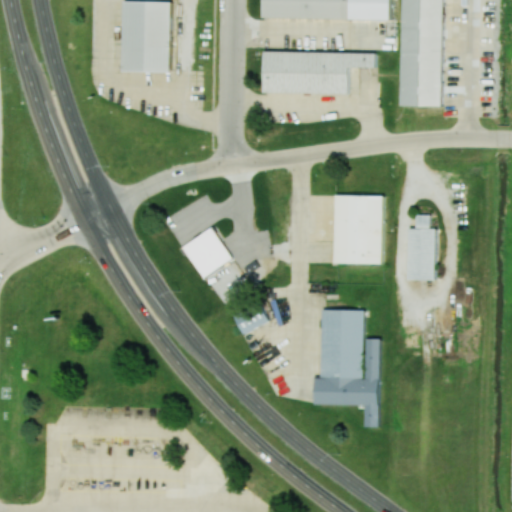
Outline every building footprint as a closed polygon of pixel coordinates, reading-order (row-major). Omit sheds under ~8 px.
[(390,0),(390,21),(262,17),(262,0),(390,0)] [(404,0),(444,0),(443,105),(402,106),(404,0)] [(125,71),(125,1),(173,1),(173,71),(125,71)] [(264,92),(349,94),(350,67),(377,67),(377,53),(265,51),(264,92)] [(336,260),(338,192),(387,193),(386,262),(336,260)] [(185,246),(212,226),(233,257),(206,276),(185,246)] [(410,278),(411,226),(439,226),(437,278),(410,278)] [(236,315),(260,300),(271,319),(247,333),(236,315)] [(323,375),(324,309),(366,310),(365,376),(323,375)]
